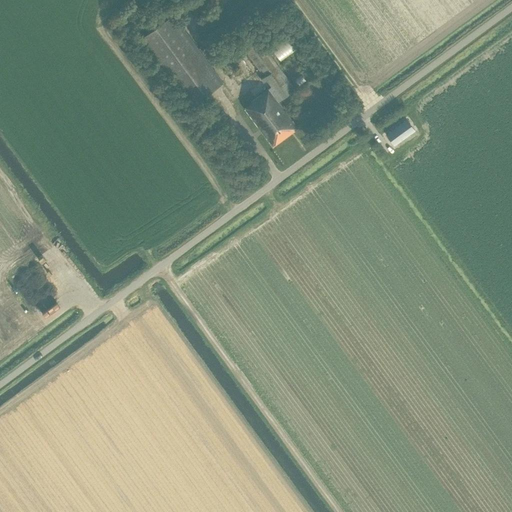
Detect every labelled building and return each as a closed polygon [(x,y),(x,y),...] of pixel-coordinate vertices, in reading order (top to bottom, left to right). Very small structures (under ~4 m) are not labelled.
[(174,14),(138,40),(188,108),(223,82),(174,14)] [(267,81),(272,88),(268,90),(245,108),(273,146),(297,128),(278,102),(295,89),(253,31),(239,42),(260,71),(261,70),(265,76),(261,79),(264,83),(267,81)] [(283,58),(304,42),(299,35),(278,51),(283,58)] [(306,73),(300,77),(303,82),(309,77),(306,73)] [(239,159),(250,151),(222,114),(210,123),(239,159)] [(407,119),(386,134),(394,145),(415,131),(407,119)]
